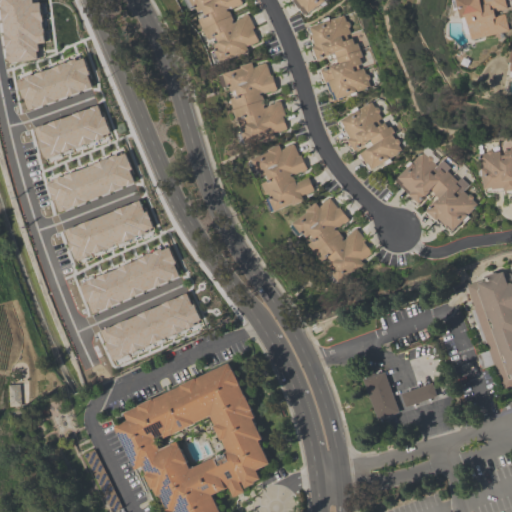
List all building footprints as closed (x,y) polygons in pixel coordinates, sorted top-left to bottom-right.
[(7,62),(0,1),(0,0),(31,0),(32,2),(40,1),(42,20),(41,20),(42,28),(43,27),(45,41),(37,42),(38,58),(7,62)] [(240,0),(242,3),(236,5),(236,4),(228,8),(233,20),(241,16),(241,15),(246,13),(247,13),(248,13),(255,27),(252,28),(259,41),(247,47),(248,50),(238,56),(236,52),(219,60),(214,50),(218,49),(216,45),(214,47),(212,43),(217,41),(215,36),(207,39),(203,30),(202,31),(200,28),(201,27),(197,19),(206,15),(202,7),(197,9),(195,6),(193,6),(189,0),(240,0)] [(292,0),(293,1),(294,0),(296,0),(304,11),(315,3),(317,6),(325,0),(292,0)] [(504,0),(506,8),(493,10),(494,15),(504,13),(508,31),(469,39),(466,22),(462,23),(456,0),(504,0)] [(369,86),(336,98),(333,91),(331,91),(328,81),(324,82),(319,68),(337,62),(334,51),(318,57),(314,47),(317,46),(310,26),(343,14),(354,43),(357,42),(362,56),(358,57),(369,86)] [(17,81),(24,78),(24,77),(76,58),(76,60),(83,57),(91,78),(89,78),(92,86),(27,110),(26,107),(25,108),(22,100),(24,99),(17,81)] [(266,62),(270,75),(271,74),(276,89),(270,91),(270,90),(261,93),(265,105),(273,103),(273,102),(279,100),(279,101),(281,100),(285,115),(283,116),(287,130),(274,134),(275,137),(264,141),(263,137),(245,143),(241,132),(245,131),(244,128),(241,128),(240,125),(246,123),(244,118),(236,120),(233,111),(232,111),(231,108),(232,107),(230,99),(239,96),(236,87),(231,89),(229,85),(227,85),(223,73),(241,67),(240,65),(252,61),(253,67),(257,66),(257,65),(265,62),(265,63),(266,62)] [(370,101),(387,127),(390,125),(394,132),(391,133),(401,149),(371,169),(367,162),(366,163),(359,152),(372,144),(369,140),(355,149),(347,138),(350,137),(344,127),(345,126),(341,120),(370,101)] [(33,128),(98,104),(102,116),(104,115),(110,132),(107,133),(108,135),(45,159),(33,128)] [(303,200),(301,195),(306,193),(313,190),(313,189),(308,178),(296,183),(294,179),(293,175),(300,172),(301,173),(307,170),(307,169),(301,154),(299,155),(294,143),(293,143),(292,142),(283,146),(284,148),(282,148),(279,143),(265,150),(266,152),(247,160),(248,161),(246,162),(252,176),(260,172),(261,174),(260,174),(261,177),(266,175),(268,180),(262,183),(266,192),(265,193),(265,194),(269,193),(271,197),(266,200),(267,201),(266,201),(270,212),(292,203),(293,204),(303,200)] [(511,192),(501,194),(500,191),(486,193),(485,179),(481,180),(479,168),(483,168),(481,149),(492,148),(493,152),(496,151),(496,148),(500,148),(500,154),(506,153),(505,145),(511,144),(511,192)] [(460,176),(469,185),(463,190),(476,202),(474,204),(476,206),(453,229),(447,224),(446,226),(437,217),(435,219),(425,210),(438,196),(430,189),(418,202),(408,193),(410,191),(402,183),(403,182),(397,177),(421,151),(436,165),(441,159),(449,167),(446,170),(457,180),(460,176)] [(47,183),(54,181),(53,178),(117,153),(117,155),(126,152),(132,168),(131,168),(133,173),(131,174),(134,182),(58,212),(53,200),(49,192),(50,192),(47,183)] [(330,197),(338,207),(339,206),(349,219),(344,223),(344,222),(336,227),(344,238),(351,232),(351,231),(355,228),(356,228),(357,227),(367,240),(365,241),(374,252),(363,261),(365,264),(356,271),(354,268),(339,280),(332,271),(335,269),(333,266),(331,268),(329,265),(333,261),(329,257),(323,262),(317,254),(316,255),(313,252),(315,251),(309,244),(316,238),(311,231),(306,235),(304,231),(302,233),(294,222),(308,211),(307,209),(316,201),(320,206),(323,203),(322,202),(329,197),(329,198),(330,197)] [(63,230),(139,198),(144,212),(147,211),(153,226),(149,228),(149,229),(75,260),(63,230)] [(79,283),(100,274),(100,275),(147,254),(146,254),(168,244),(177,266),(176,268),(179,275),(94,312),(93,311),(91,312),(79,283)] [(511,385),(505,388),(495,363),(481,368),(475,354),(490,349),(487,341),(482,343),(470,309),(474,308),(465,285),(483,278),(484,275),(494,272),(496,273),(502,271),(507,283),(511,281),(511,385)] [(100,330),(186,293),(191,304),(193,303),(201,321),(127,353),(127,354),(113,360),(100,330)] [(229,362),(256,418),(252,420),(262,438),(258,440),(269,464),(256,470),(260,478),(252,482),(253,484),(245,488),(241,480),(237,482),(242,491),(234,495),(228,484),(208,494),(216,511),(165,511),(158,496),(154,498),(143,475),(146,473),(141,464),(135,467),(115,427),(128,420),(124,414),(229,362)] [(364,381),(377,420),(399,413),(397,409),(434,396),(430,384),(393,396),(385,374),(364,381)]
